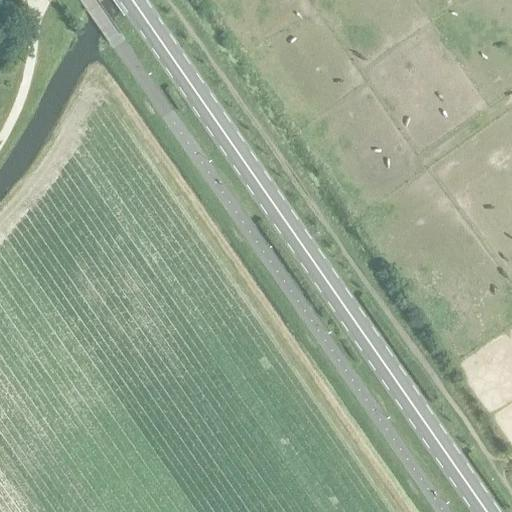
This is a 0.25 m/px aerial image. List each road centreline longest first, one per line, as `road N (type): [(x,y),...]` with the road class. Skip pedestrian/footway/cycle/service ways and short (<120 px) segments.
road 1 (tertiary): [(487,511),(131,0)]
road 2 (unknown): [(496,466),(169,0)]
